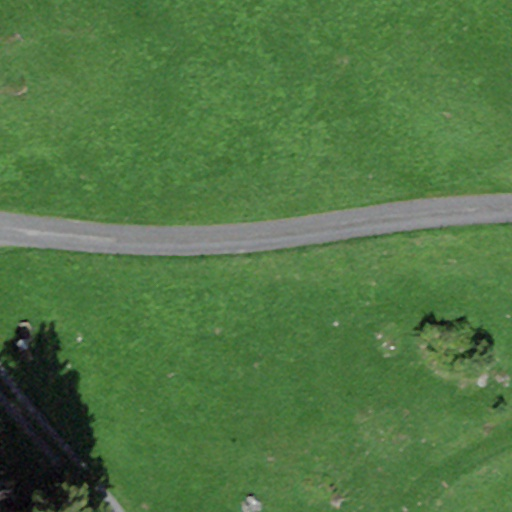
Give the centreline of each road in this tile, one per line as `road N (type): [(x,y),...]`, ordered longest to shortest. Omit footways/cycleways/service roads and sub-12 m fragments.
road 1 (unclassified): [(0,228),(164,243),(511,208)]
road 2 (track): [(0,364),(110,511)]
